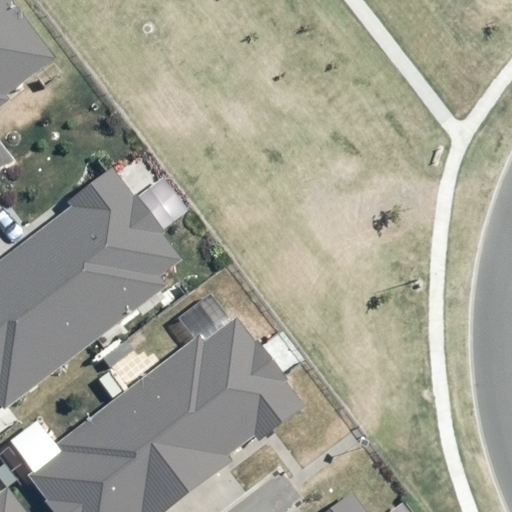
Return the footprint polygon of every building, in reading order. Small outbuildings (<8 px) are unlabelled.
[(0,0),(0,107),(13,98),(9,92),(56,55),(12,0),(0,0)] [(0,255),(0,409),(186,264),(109,171),(0,255)] [(26,475),(56,511),(177,511),(306,411),(229,318),(26,475)] [(0,511),(29,511),(9,486),(0,493),(0,511)] [(367,511),(355,497),(334,511),(367,511)]
